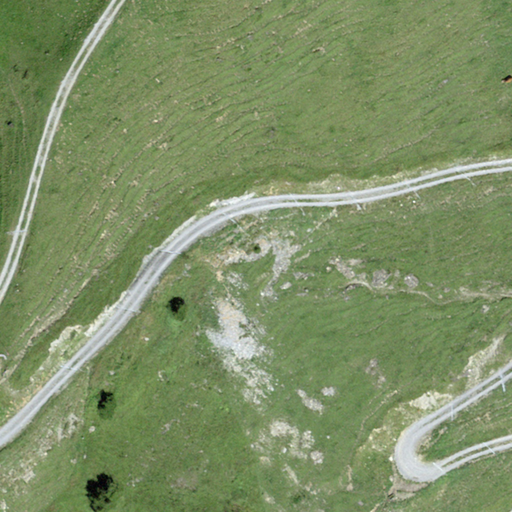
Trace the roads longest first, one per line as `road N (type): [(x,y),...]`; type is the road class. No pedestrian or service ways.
road 1 (track): [(121,0),(76,67),(25,242),(0,287)]
road 2 (track): [(0,435),(125,310),(171,250),(218,217)]
road 3 (track): [(218,217),(269,200),(364,200),(511,168)]
